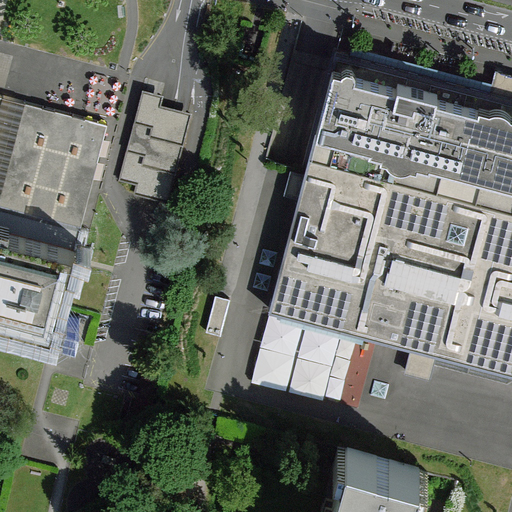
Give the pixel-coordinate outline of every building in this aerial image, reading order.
[(332,50),(312,129),(478,172),(499,94),(332,50)] [(169,203),(194,113),(163,106),(166,95),(156,92),(147,90),(122,178),(140,184),(137,195),(169,203)] [(511,97),(505,96),(499,94),(478,172),(511,181),(511,97)] [(0,199),(23,110),(1,104),(0,107),(0,199)] [(23,110),(0,199),(0,229),(75,248),(106,132),(23,110)] [(511,181),(478,172),(312,129),(264,308),(511,373),(511,181)] [(75,248),(0,229),(0,315),(54,330),(75,248)] [(439,511),(448,481),(339,450),(333,472),(321,511),(439,511)]
